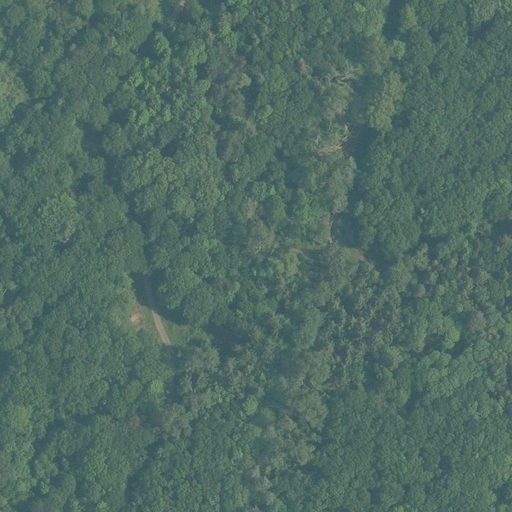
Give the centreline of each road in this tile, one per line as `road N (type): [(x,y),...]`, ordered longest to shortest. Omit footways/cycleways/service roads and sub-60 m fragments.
road 1 (track): [(398,0),(353,176),(352,226),(409,337),(421,511)]
road 2 (unknown): [(320,0),(303,53),(273,426),(249,511)]
